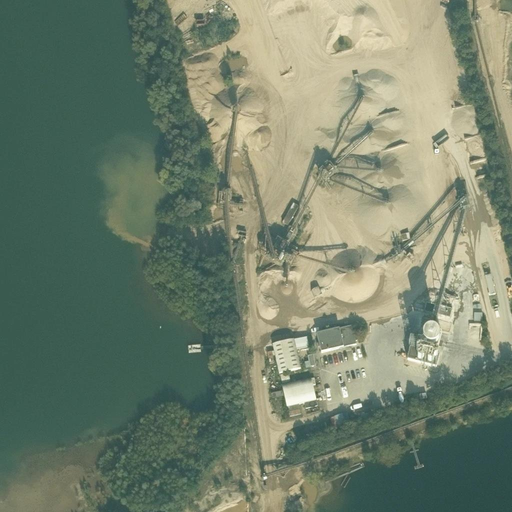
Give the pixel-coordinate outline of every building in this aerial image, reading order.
[(282,223),(288,226),(298,207),(293,204),(282,223)] [(485,277),(489,296),(495,295),(491,275),(485,277)] [(482,317),(473,317),(473,325),(482,326),(482,317)] [(352,326),(339,329),(317,335),(321,353),(344,348),(356,345),(352,326)] [(420,347),(437,352),(442,335),(424,330),(420,347)] [(309,337),(294,340),(296,351),(312,348),(309,337)] [(272,345),(279,374),(301,369),(296,351),(294,340),(272,345)] [(407,360),(436,368),(439,356),(410,348),(407,360)] [(307,357),(310,368),(316,367),(313,355),(307,357)] [(280,376),(282,386),(291,384),(289,374),(280,376)] [(284,396),(287,408),(299,405),(304,404),(316,401),(311,379),(291,384),(282,386),(283,391),(284,396)] [(316,401),(304,404),(306,410),(318,407),(316,401)] [(299,405),(287,408),(289,418),(301,415),(299,405)] [(346,413),(329,419),(333,431),(351,424),(346,413)]
